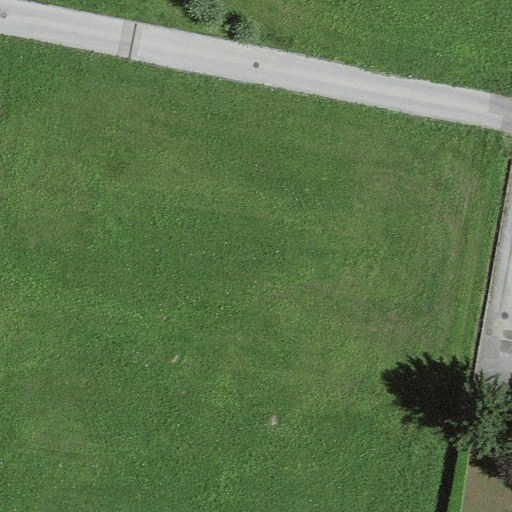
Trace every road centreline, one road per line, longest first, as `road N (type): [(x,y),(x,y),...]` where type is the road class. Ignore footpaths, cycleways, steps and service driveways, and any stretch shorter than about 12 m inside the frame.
road 1 (residential): [(0,18),(511,113)]
road 2 (residential): [(511,174),(497,284),(511,324)]
